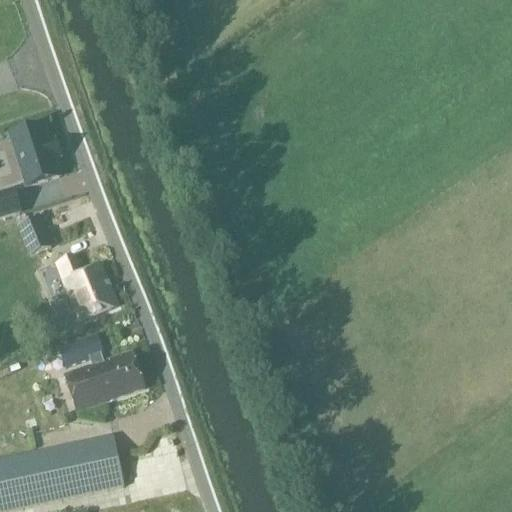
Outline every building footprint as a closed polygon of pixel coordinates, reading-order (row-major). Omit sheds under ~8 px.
[(27,134),(11,139),(19,165),(27,190),(43,185),(60,180),(57,171),(54,162),(55,161),(57,161),(54,153),(52,146),(49,147),(46,138),(43,129),(27,134)] [(17,204),(13,193),(1,196),(0,196),(0,221),(20,215),(17,204)] [(19,229),(31,259),(52,251),(41,221),(19,229)] [(80,325),(118,309),(101,269),(82,277),(75,260),(56,268),(80,325)] [(64,377),(76,415),(144,392),(132,355),(102,365),(94,341),(74,348),(82,371),(64,377)] [(0,462),(0,511),(22,511),(124,490),(112,437),(0,462)]
